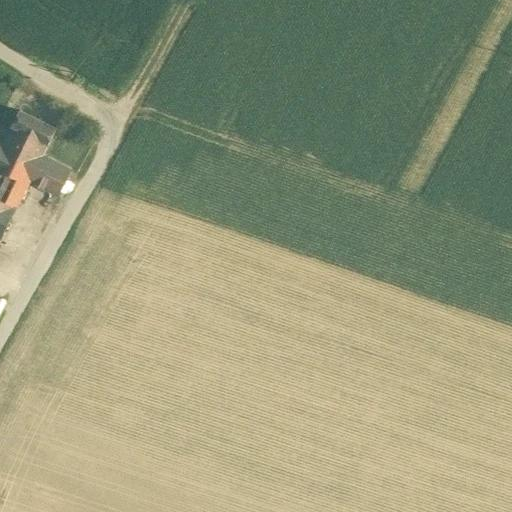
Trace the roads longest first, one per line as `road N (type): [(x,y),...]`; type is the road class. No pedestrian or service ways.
road 1 (track): [(0,360),(129,119),(0,39)]
road 2 (track): [(129,119),(194,0)]
